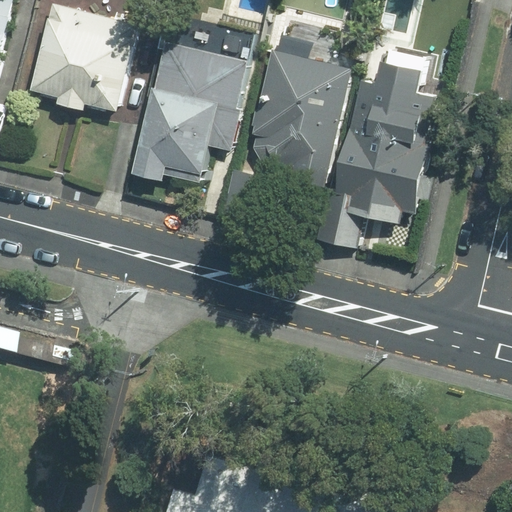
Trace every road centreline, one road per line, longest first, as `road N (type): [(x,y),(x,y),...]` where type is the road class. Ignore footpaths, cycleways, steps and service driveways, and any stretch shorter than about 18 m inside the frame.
road 1 (tertiary): [(0,218),(471,342)]
road 2 (residential): [(511,164),(471,342)]
